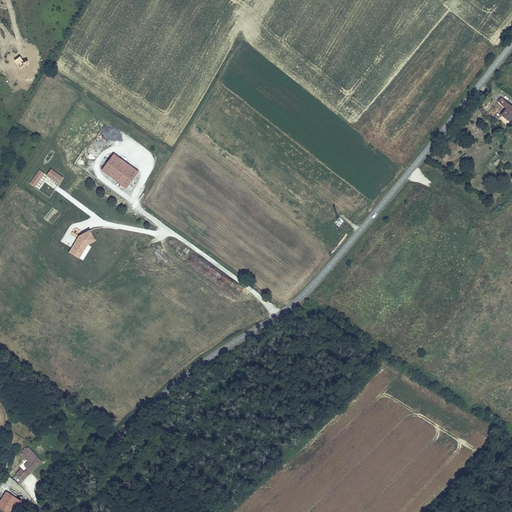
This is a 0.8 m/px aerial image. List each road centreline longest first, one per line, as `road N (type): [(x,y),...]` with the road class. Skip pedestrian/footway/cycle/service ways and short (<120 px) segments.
road 1 (unclassified): [(35,511),(189,370),(300,295),(511,42)]
road 2 (unknown): [(130,191),(149,216),(277,314)]
